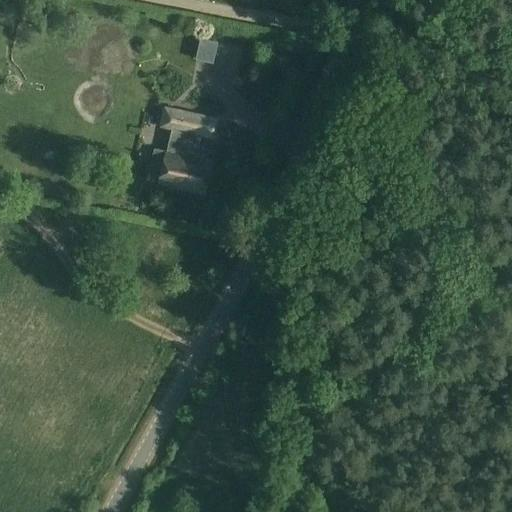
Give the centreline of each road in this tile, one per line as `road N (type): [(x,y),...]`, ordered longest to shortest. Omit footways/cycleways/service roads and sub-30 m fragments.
road 1 (tertiary): [(108,511),(256,249),(358,0)]
road 2 (track): [(430,0),(478,69),(511,86)]
